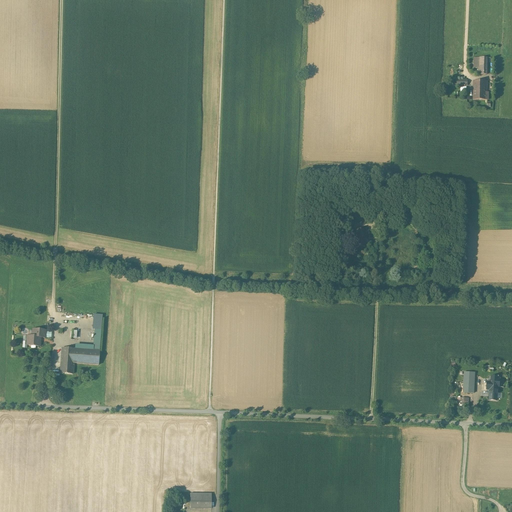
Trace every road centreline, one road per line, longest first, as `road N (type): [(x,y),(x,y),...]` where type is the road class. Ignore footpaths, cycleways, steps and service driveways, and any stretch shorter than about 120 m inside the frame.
road 1 (track): [(61,0),(53,312)]
road 2 (residential): [(220,411),(511,425)]
road 3 (residential): [(0,405),(220,411)]
